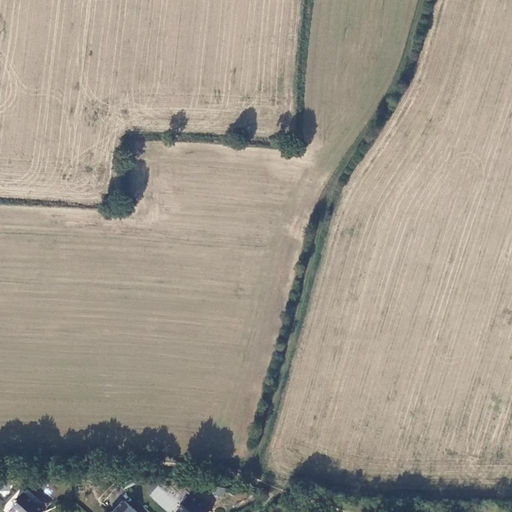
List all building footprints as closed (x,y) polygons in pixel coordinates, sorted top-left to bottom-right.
[(171,511),(179,500),(156,486),(148,498),(171,511)] [(215,493),(224,495),(226,488),(216,486),(215,493)] [(38,508),(24,496),(19,501),(17,500),(15,504),(16,505),(16,508),(12,511),(45,511),(46,511),(40,506),(38,508)] [(194,496),(178,511),(210,511),(194,496)] [(131,511),(123,503),(114,511),(131,511)]
